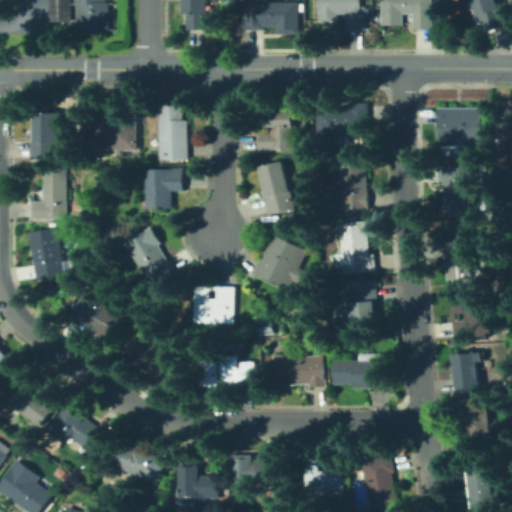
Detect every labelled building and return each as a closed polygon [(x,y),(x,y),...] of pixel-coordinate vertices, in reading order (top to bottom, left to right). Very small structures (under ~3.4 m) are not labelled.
[(72,0),(72,22),(51,22),(50,0),(72,0)] [(107,0),(107,2),(110,2),(110,31),(79,31),(79,5),(76,5),(75,0),(107,0)] [(206,0),(208,30),(188,30),(188,13),(183,13),(182,0),(206,0)] [(364,0),(364,6),(368,6),(369,8),(375,8),(375,16),(369,16),(369,29),(350,29),(350,14),(341,14),(341,22),(321,22),(321,0),(364,0)] [(435,0),(435,30),(416,30),(416,13),(406,13),(406,26),(384,26),(384,0),(435,0)] [(503,0),(511,25),(484,33),(475,0),(503,0)] [(301,2),(301,34),(283,34),(283,27),(267,27),(267,30),(247,30),(247,2),(301,2)] [(472,24),(467,34),(457,28),(463,19),(472,24)] [(371,103),(371,135),(321,134),(320,107),(352,107),(352,103),(371,103)] [(190,120),(190,160),(161,159),(161,105),(185,105),(185,120),(190,120)] [(486,131),(486,146),(442,146),(442,108),(486,107),(486,131)] [(511,108),(511,138),(509,137),(511,133),(498,125),(510,107),(511,108)] [(60,113),(60,160),(32,160),(33,127),(36,128),(36,112),(60,113)] [(295,112),(296,151),(259,151),(259,133),(272,133),(272,127),(260,127),(260,112),(295,112)] [(139,114),(139,150),(91,150),(92,118),(117,118),(117,114),(139,114)] [(371,209),(344,210),(342,161),(369,160),(371,209)] [(297,209),(270,215),(259,168),(286,161),(297,209)] [(478,166),(478,216),(445,216),(445,196),(457,195),(457,185),(441,185),(441,166),(478,166)] [(68,168),(68,219),(33,219),(32,201),(45,201),(45,168),(68,168)] [(186,168),(185,190),(173,190),(173,209),(149,209),(149,169),(174,169),(174,168),(186,168)] [(370,221),(373,254),(377,253),(378,271),(347,274),(346,267),(340,268),(339,254),(345,253),(342,223),(370,221)] [(182,280),(159,293),(129,243),(155,226),(165,243),(162,245),(182,280)] [(59,227),(65,259),(67,258),(67,261),(72,260),(74,274),(39,280),(31,232),(59,227)] [(310,250),(291,290),(256,274),(275,234),(310,250)] [(475,278),(451,280),(447,242),(471,239),(475,278)] [(380,331),(356,332),(352,281),(380,280),(382,315),(380,315),(380,331)] [(237,287),(236,323),(198,322),(199,285),(237,287)] [(125,315),(111,340),(91,328),(92,327),(75,317),(89,294),(125,315)] [(493,296),(494,337),(455,337),(454,297),(493,296)] [(277,334),(262,336),(261,323),(275,321),(277,334)] [(136,332),(165,347),(167,342),(183,351),(169,378),(170,379),(168,383),(151,374),(152,372),(123,358),(136,332)] [(0,346),(15,361),(0,376),(0,346)] [(480,362),(483,392),(480,391),(464,393),(464,394),(461,394),(457,355),(486,352),(487,361),(480,362)] [(294,353),(294,357),(326,354),(329,385),(313,386),(313,383),(280,386),(276,354),(294,353)] [(258,361),(258,382),(224,382),(223,387),(205,387),(205,355),(241,355),(241,361),(258,361)] [(390,359),(390,388),(357,389),(356,384),(338,384),(337,360),(390,359)] [(38,394),(42,397),(49,387),(65,397),(55,409),(41,428),(23,414),(25,412),(12,403),(33,373),(46,383),(38,394)] [(87,417),(111,434),(96,454),(66,432),(60,440),(50,432),(74,401),(90,413),(87,417)] [(489,453),(467,455),(466,441),(461,409),(491,406),(494,439),(488,439),(489,453)] [(119,442),(134,449),(135,446),(169,460),(160,483),(110,463),(119,442)] [(0,448),(9,455),(0,467),(0,448)] [(287,459),(287,480),(255,480),(255,484),(235,484),(235,455),(255,455),(255,459),(287,459)] [(402,505),(375,510),(366,461),(396,455),(399,472),(396,473),(402,505)] [(347,459),(348,495),(310,495),(309,459),(347,459)] [(54,494),(40,511),(30,511),(0,488),(0,486),(15,465),(54,494)] [(222,475),(222,498),(208,498),(208,505),(198,505),(198,497),(182,497),(182,465),(201,465),(201,475),(222,475)] [(496,506),(473,508),(469,468),(492,465),(496,506)]
